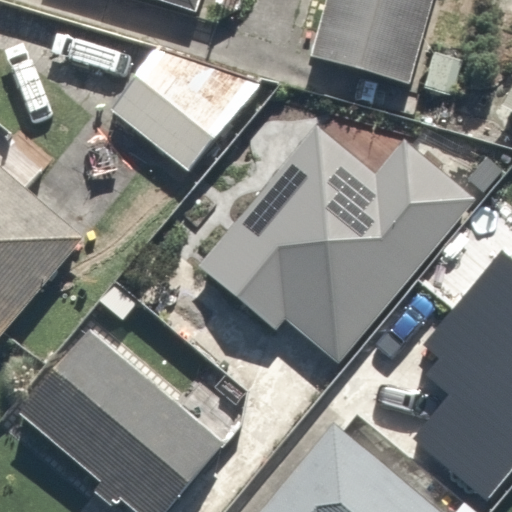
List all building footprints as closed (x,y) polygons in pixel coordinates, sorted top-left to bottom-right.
[(126,0),(181,17),(186,0),(126,0)] [(426,0),(301,0),(287,50),(403,83),(426,0)] [(226,90),(146,32),(91,109),(171,166),(226,90)] [(511,82),(498,108),(511,116),(511,82)] [(315,124),(199,264),(276,330),(284,320),(337,363),(475,199),(404,139),(377,174),(315,124)] [(0,301),(61,230),(0,178),(0,301)] [(411,439),(488,501),(511,471),(511,260),(502,253),(426,346),(439,357),(424,375),(448,394),(411,439)] [(90,332),(20,414),(101,482),(92,492),(110,508),(120,497),(137,511),(163,511),(222,443),(90,332)] [(439,511),(334,425),(259,511),(439,511)]
